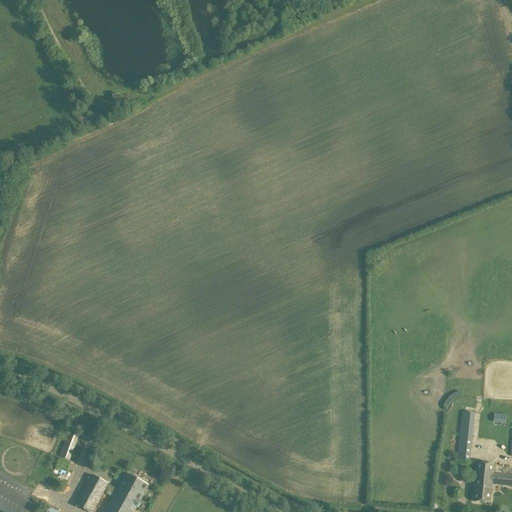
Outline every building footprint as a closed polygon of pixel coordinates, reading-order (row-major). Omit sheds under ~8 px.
[(470,461),(475,413),(462,412),(457,459),(470,461)] [(492,413),(492,423),(505,423),(505,413),(492,413)] [(65,440),(60,455),(69,459),(78,437),(65,432),(62,439),(65,440)] [(59,460),(57,466),(67,469),(69,464),(59,460)] [(494,483),(494,473),(495,463),(479,462),(475,501),(492,503),(494,483)] [(32,504),(28,501),(34,490),(0,471),(0,510),(3,511),(37,511),(41,506),(34,502),(32,504)] [(135,511),(150,485),(128,473),(120,488),(93,474),(76,505),(89,511),(94,511),(105,492),(115,498),(107,511),(135,511)] [(511,475),(494,473),(494,483),(511,484),(511,475)]
